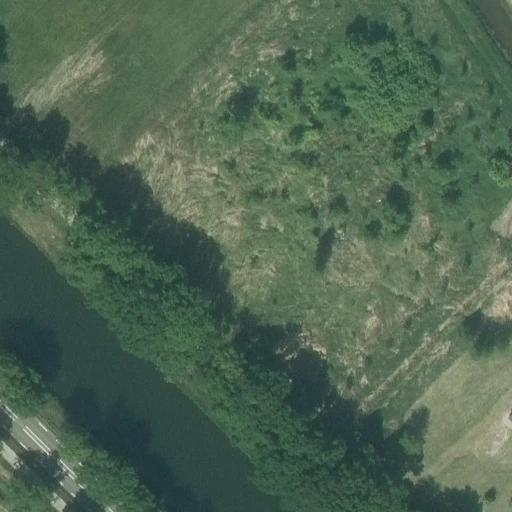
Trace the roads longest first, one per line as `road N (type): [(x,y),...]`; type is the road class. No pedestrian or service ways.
road 1 (track): [(367,511),(0,148)]
road 2 (primary): [(110,511),(0,403)]
